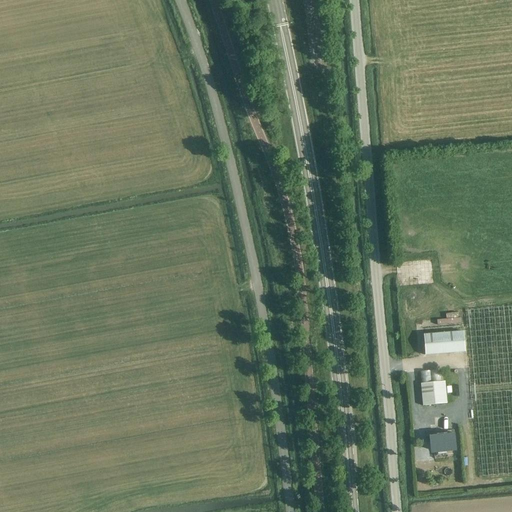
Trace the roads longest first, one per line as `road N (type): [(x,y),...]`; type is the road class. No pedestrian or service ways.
road 1 (unclassified): [(289,511),(263,309),(220,118),(177,0)]
road 2 (tertiary): [(351,511),(307,142),(274,0)]
road 3 (unclassified): [(398,511),(354,0)]
